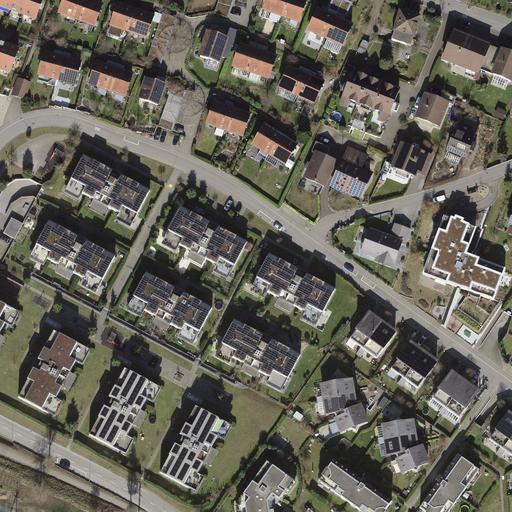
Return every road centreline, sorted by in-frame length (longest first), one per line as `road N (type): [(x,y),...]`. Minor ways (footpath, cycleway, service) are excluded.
road 1 (residential): [(307,240),(511,388)]
road 2 (residential): [(251,0),(243,24),(191,22),(175,66),(204,97),(180,161)]
road 3 (residential): [(307,240),(326,218),(511,165)]
road 4 (residential): [(0,145),(21,125),(55,118),(180,161)]
road 5 (tertiary): [(166,511),(0,424)]
road 6 (residential): [(180,161),(307,240)]
